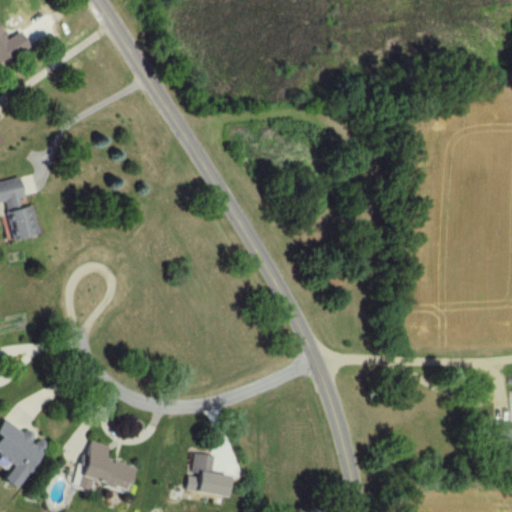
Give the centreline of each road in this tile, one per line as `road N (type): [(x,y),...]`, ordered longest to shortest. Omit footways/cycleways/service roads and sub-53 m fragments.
road 1 (residential): [(356,511),(349,445),(286,295),(97,0)]
road 2 (residential): [(313,359),(246,393),(161,407),(100,380),(76,335)]
